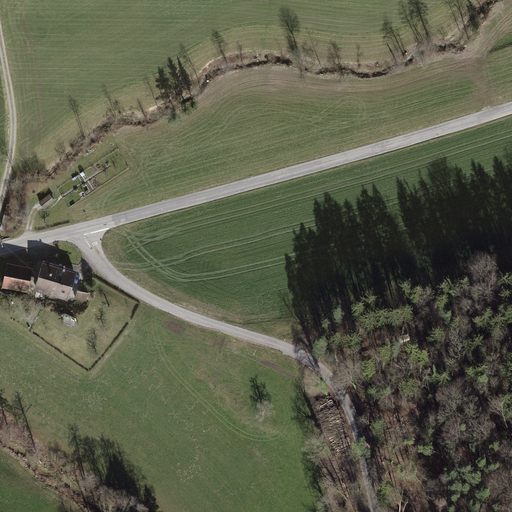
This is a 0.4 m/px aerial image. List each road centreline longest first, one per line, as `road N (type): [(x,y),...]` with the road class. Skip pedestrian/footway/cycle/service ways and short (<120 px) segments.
road 1 (tertiary): [(511,106),(82,227)]
road 2 (tertiary): [(82,227),(107,271),(146,296),(310,358),(366,444),(386,511)]
road 3 (track): [(0,210),(15,131),(0,22)]
